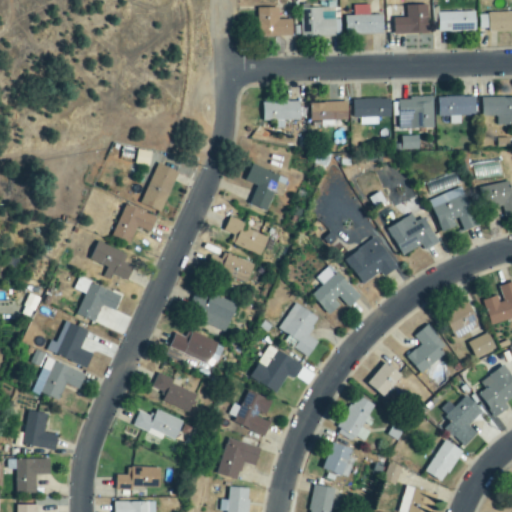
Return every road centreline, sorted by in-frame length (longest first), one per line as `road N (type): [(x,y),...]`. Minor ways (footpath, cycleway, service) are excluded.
road 1 (residential): [(83,511),(97,430),(219,159),(225,41)]
road 2 (residential): [(279,511),(312,414),(366,336),(421,291),(511,250)]
road 3 (residential): [(511,65),(225,72)]
